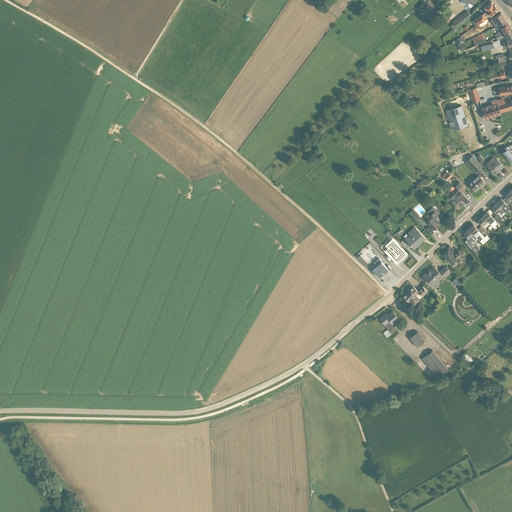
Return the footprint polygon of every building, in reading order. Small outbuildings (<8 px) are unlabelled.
[(494,4),(491,1),(484,7),(486,10),(483,13),(483,14),(475,19),(479,24),(485,19),(490,16),(498,9),(494,4)] [(428,19),(434,13),(432,10),(425,16),(428,19)] [(456,27),(471,15),(468,11),(453,23),(456,27)] [(501,12),(491,20),(495,26),(496,26),(500,24),(507,20),(501,12)] [(496,37),(511,30),(507,20),(500,24),(502,29),(501,30),(498,32),(498,33),(495,35),(496,37)] [(511,30),(496,37),(498,37),(499,39),(506,36),(507,38),(511,36),(511,30)] [(476,45),(478,44),(480,42),(477,36),(472,39),(475,45),(476,45)] [(499,62),(507,60),(511,58),(511,39),(504,41),(503,42),(504,47),(509,46),(510,49),(510,52),(511,55),(504,56),(504,54),(497,55),(499,62)] [(493,43),(488,44),(482,46),(481,47),(481,49),(482,51),(494,48),(493,43)] [(509,69),(511,68),(511,61),(507,62),(507,60),(499,62),(500,72),(503,71),(509,69)] [(500,72),(490,74),(489,75),(490,80),(505,76),(505,77),(509,77),(509,76),(511,75),(511,68),(509,69),(503,71),(500,72)] [(511,85),(506,87),(499,88),(500,95),(511,92),(511,85)] [(498,105),(497,100),(493,100),(492,102),(493,105),(481,108),(485,118),(500,114),(499,111),(511,107),(511,100),(503,103),(498,105)] [(452,130),(455,129),(468,125),(461,105),(446,110),(452,130)] [(511,147),(510,146),(508,147),(508,146),(505,149),(506,149),(503,152),(511,161),(511,160),(511,147)] [(503,167),(496,158),(491,163),(490,161),(486,164),(495,174),(503,167)] [(482,176),(486,173),(481,168),(477,171),(480,174),(479,176),(478,175),(472,181),(473,181),(469,184),(475,191),(480,187),(479,186),(481,185),(482,186),(486,183),(481,177),(482,176)] [(467,204),(470,201),(461,192),(466,188),(459,181),(455,186),(459,190),(449,199),(458,209),(465,202),(467,204)] [(511,205),(509,203),(507,205),(502,199),(497,203),(504,211),(509,207),(511,209),(511,207),(511,205)] [(492,207),(497,213),(499,211),(500,213),(501,214),(504,211),(497,203),(492,207)] [(417,219),(420,217),(418,216),(419,215),(413,208),(409,211),(416,218),(417,219)] [(435,229),(440,224),(437,222),(443,217),(436,209),(430,216),(431,218),(427,221),(435,229)] [(499,220),(495,216),(493,218),(492,217),(487,211),(482,216),(489,223),(490,224),(495,220),(497,222),(498,222),(501,225),(502,224),(499,221),(500,221),(499,220)] [(478,220),(483,227),(485,228),(489,223),(482,216),(478,220)] [(468,229),(476,237),(478,239),(480,241),(482,238),(476,231),(478,230),(473,224),(468,229)] [(418,237),(421,235),(414,227),(409,232),(412,236),(413,236),(407,241),(413,247),(417,243),(418,244),(422,240),(420,238),(418,237)] [(481,229),(485,233),(488,236),(491,234),(487,230),(487,231),(484,228),(485,228),(483,227),(481,229)] [(476,237),(468,229),(463,233),(468,238),(465,241),(471,249),(472,248),(475,245),(473,243),(478,239),(476,237)] [(406,253),(406,252),(405,251),(404,250),(393,239),(392,238),(391,240),(382,249),(383,250),(394,261),(396,263),(397,262),(397,263),(404,256),(404,255),(406,253)] [(463,254),(458,249),(453,254),(449,249),(444,255),(447,259),(452,265),(458,259),(463,254)] [(378,259),(379,259),(379,258),(381,260),(380,261),(381,261),(377,265),(376,265),(372,269),(371,267),(379,277),(382,275),(382,276),(383,275),(382,275),(384,273),(385,273),(390,269),(390,268),(390,269),(391,268),(388,265),(386,267),(381,261),(382,261),(379,258),(378,259)] [(445,276),(450,271),(445,266),(439,272),(434,267),(427,273),(427,272),(423,275),(433,286),(437,283),(434,280),(441,273),(445,276)] [(456,277),(452,281),(458,288),(462,284),(456,277)] [(418,291),(413,286),(407,292),(409,293),(407,295),(407,294),(404,297),(409,302),(410,301),(414,305),(419,299),(415,295),(418,292),(423,296),(427,291),(422,286),(418,291)] [(379,318),(388,329),(389,330),(395,326),(393,323),(399,319),(392,311),(386,316),(385,314),(379,318)] [(417,347),(425,341),(418,331),(410,337),(417,347)] [(437,378),(448,370),(433,350),(422,358),(437,378)]
